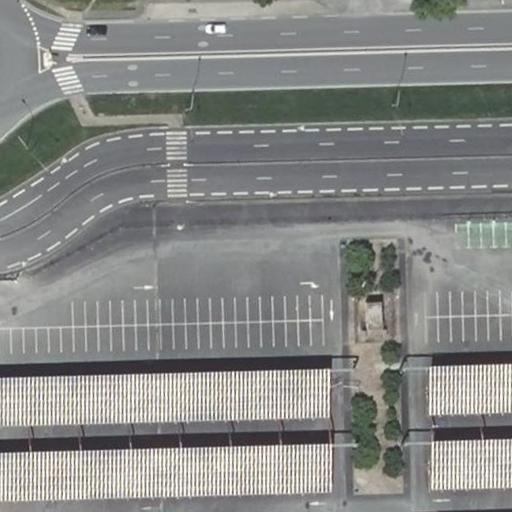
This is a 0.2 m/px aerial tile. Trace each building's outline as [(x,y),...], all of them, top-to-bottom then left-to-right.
[(365,325),(383,325),(382,298),(364,299),(365,325)] [(511,365),(426,368),(427,416),(511,414),(511,365)] [(326,368),(0,377),(0,425),(328,417),(326,368)] [(511,440),(426,443),(427,491),(511,489),(511,440)] [(326,443),(0,452),(0,500),(328,492),(326,443)]
